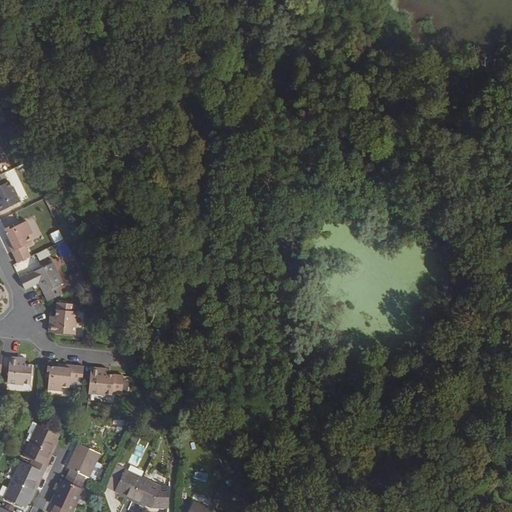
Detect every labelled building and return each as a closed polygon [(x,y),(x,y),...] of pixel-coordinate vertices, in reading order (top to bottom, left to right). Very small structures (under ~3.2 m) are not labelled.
[(0,209),(20,200),(13,185),(11,186),(8,180),(2,183),(0,179),(0,209)] [(17,262),(30,256),(24,244),(31,241),(27,234),(32,232),(26,219),(12,226),(12,224),(4,228),(9,237),(5,239),(17,262)] [(61,231),(51,233),(54,243),(63,241),(61,231)] [(65,242),(56,246),(62,257),(71,253),(65,242)] [(50,248),(35,254),(38,261),(53,255),(50,248)] [(25,273),(18,277),(24,289),(32,286),(39,282),(48,300),(63,293),(58,284),(63,282),(53,261),(26,274),(25,273)] [(51,316),(49,330),(75,333),(77,317),(75,317),(76,310),(74,310),(74,303),(57,302),(56,316),(51,316)] [(25,363),(26,360),(26,358),(9,356),(6,383),(23,385),(24,383),(29,383),(32,364),(25,363)] [(82,388),(83,381),(84,366),(55,363),(55,366),(47,365),(46,374),(48,374),(46,389),(60,390),(60,385),(68,386),(82,388)] [(105,373),(106,368),(91,366),(89,381),(90,381),(89,393),(104,395),(104,393),(112,394),(112,390),(123,391),(124,384),(124,375),(105,373)] [(131,385),(124,384),(123,391),(122,396),(130,397),(131,385)] [(40,425),(32,442),(52,452),(54,453),(57,446),(55,446),(60,434),(40,425)] [(33,459),(31,464),(45,471),(48,466),(46,464),(52,452),(32,442),(26,455),(33,459)] [(69,475),(83,481),(87,475),(90,477),(97,461),(101,453),(81,443),(69,467),(72,468),(69,475)] [(138,467),(146,448),(136,445),(129,464),(138,467)] [(20,467),(14,480),(34,490),(40,476),(42,477),(45,471),(31,464),(23,460),(20,467)] [(97,461),(90,477),(96,480),(103,464),(97,461)] [(134,502),(145,479),(119,467),(109,487),(129,496),(128,499),(134,502)] [(81,488),(83,481),(69,475),(67,481),(64,479),(53,503),(57,505),(53,511),(68,511),(69,511),(71,511),(73,511),(84,489),(81,488)] [(169,508),(170,489),(162,487),(145,479),(134,502),(141,505),(142,502),(153,508),(169,508)] [(34,490),(14,480),(5,498),(26,507),(31,496),(33,497),(36,490),(34,490)] [(212,511),(213,511),(195,503),(190,511),(212,511)]
